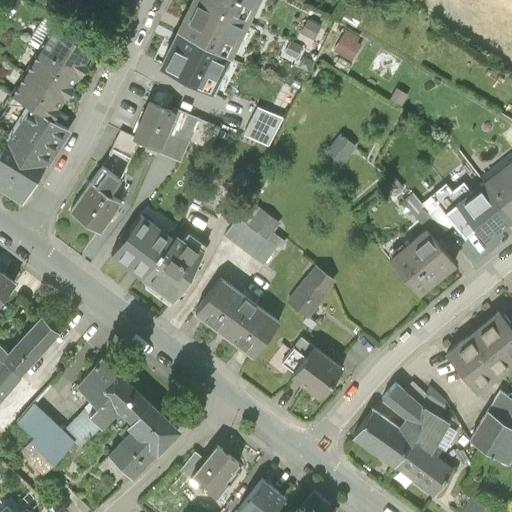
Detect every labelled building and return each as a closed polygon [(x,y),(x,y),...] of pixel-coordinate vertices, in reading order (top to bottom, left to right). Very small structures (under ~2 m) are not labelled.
[(232,56),(251,17),(214,0),(188,0),(175,28),(232,56)] [(214,0),(251,17),(259,0),(214,0)] [(511,0),(479,0),(472,8),(505,37),(511,29),(511,0)] [(328,17),(321,14),(317,22),(324,25),(328,17)] [(95,48),(53,23),(39,46),(80,72),(95,48)] [(214,92),(232,56),(175,28),(157,65),(214,92)] [(343,32),(333,49),(352,59),(361,42),(343,32)] [(289,41),(284,50),(296,56),(300,46),(289,41)] [(25,69),(66,95),(80,72),(39,46),(25,69)] [(352,63),(339,56),(334,65),(346,72),(352,63)] [(66,95),(25,69),(12,91),(30,102),(53,116),(66,95)] [(395,87),(389,99),(400,105),(407,94),(395,87)] [(147,141),(159,147),(176,110),(149,97),(132,134),(140,138),(147,141)] [(53,116),(30,102),(0,148),(0,189),(21,202),(69,126),(53,116)] [(283,116),(256,104),(242,134),(268,147),(283,116)] [(159,147),(158,150),(180,160),(189,140),(210,149),(220,126),(177,107),(176,110),(159,147)] [(120,129),(103,163),(120,176),(140,138),(132,134),(120,129)] [(325,151),(342,164),(357,145),(340,132),(325,151)] [(159,147),(147,141),(143,148),(156,154),(158,150),(159,147)] [(511,158),(482,181),(511,217),(511,216),(511,158)] [(103,163),(90,179),(108,192),(119,177),(120,176),(103,163)] [(394,195),(404,186),(393,175),(383,184),(394,195)] [(108,192),(118,199),(128,184),(119,177),(108,192)] [(108,192),(90,179),(69,209),(100,230),(107,220),(116,208),(120,201),(118,199),(108,192)] [(445,182),(421,202),(444,230),(453,222),(463,235),(475,226),(484,238),(511,217),(482,181),(470,191),(463,181),(451,190),(445,182)] [(433,238),(444,230),(421,202),(413,192),(401,200),(425,230),(426,229),(433,238)] [(259,205),(246,222),(277,244),(281,247),(286,240),(273,231),(281,221),(259,205)] [(116,208),(107,220),(111,223),(119,211),(116,208)] [(142,277),(173,236),(142,212),(110,253),(142,277)] [(238,215),(224,234),(263,263),(277,244),(246,222),(238,215)] [(390,259),(417,291),(453,262),(433,238),(426,229),(425,230),(390,259)] [(202,252),(177,232),(173,236),(142,277),(171,299),(190,276),(202,252)] [(336,278),(315,263),(288,300),(308,315),(336,278)] [(0,301),(15,283),(0,271),(0,301)] [(277,320),(243,295),(220,276),(195,311),(252,354),(277,320)] [(511,324),(499,308),(445,351),(477,391),(511,364),(511,324)] [(0,357),(20,377),(60,332),(40,314),(7,349),(0,342),(0,357)] [(290,374),(320,397),(343,366),(301,334),(281,360),(294,370),(290,374)] [(0,396),(20,377),(0,357),(0,396)] [(90,411),(86,407),(63,428),(34,401),(17,420),(25,428),(11,442),(50,482),(118,410),(129,421),(152,399),(121,370),(101,357),(76,383),(96,405),(90,411)] [(412,380),(405,389),(425,405),(429,395),(412,380)] [(374,408),(354,436),(395,466),(415,439),(425,405),(405,389),(396,381),(381,398),(404,416),(398,424),(374,408)] [(500,388),(469,438),(509,463),(511,458),(511,396),(508,393),(500,388)] [(152,399),(129,421),(118,432),(123,437),(108,452),(110,454),(126,470),(133,477),(181,429),(152,399)] [(415,439),(395,466),(434,495),(453,469),(431,452),(449,420),(425,405),(415,439)] [(240,462),(215,443),(205,458),(191,476),(215,494),(240,462)] [(191,476),(205,458),(195,450),(180,468),(191,476)] [(126,470),(110,454),(99,467),(115,482),(126,470)] [(271,511),(285,495),(262,477),(237,509),(240,511),(271,511)] [(499,511),(472,493),(460,511),(499,511)] [(326,511),(331,506),(315,494),(303,510),(305,511),(326,511)]
